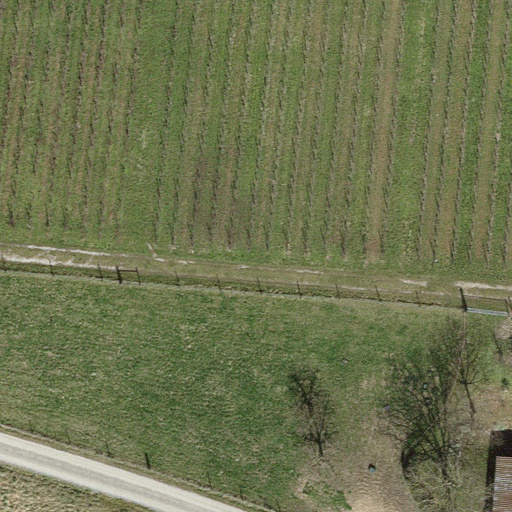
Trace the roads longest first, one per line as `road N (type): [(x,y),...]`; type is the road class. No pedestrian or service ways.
road 1 (track): [(0,249),(511,293)]
road 2 (track): [(0,447),(200,511)]
